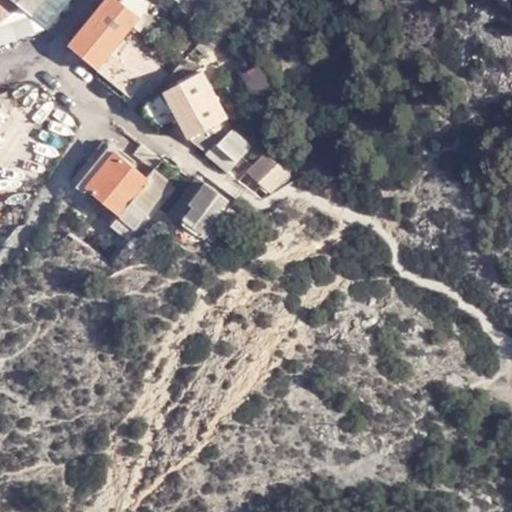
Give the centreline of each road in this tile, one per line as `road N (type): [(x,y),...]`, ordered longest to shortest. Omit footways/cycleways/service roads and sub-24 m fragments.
road 1 (residential): [(98,104),(0,263)]
road 2 (residential): [(98,104),(223,180)]
